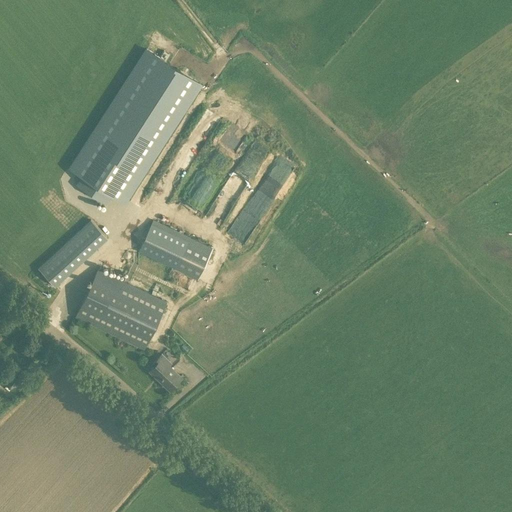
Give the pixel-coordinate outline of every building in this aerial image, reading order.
[(75,184),(94,196),(106,204),(111,196),(124,204),(202,84),(177,68),(145,47),(67,167),(80,176),(75,184)] [(107,238),(90,220),(38,268),(54,286),(107,238)] [(213,248),(190,237),(153,220),(138,251),(198,280),(213,248)] [(75,317),(144,349),(167,301),(97,268),(75,317)] [(0,349),(2,351),(10,342),(0,333),(0,349)] [(152,363),(154,365),(149,370),(169,390),(181,377),(169,365),(171,362),(161,354),(152,363)] [(0,377),(13,389),(25,375),(12,363),(0,375),(0,377)]
